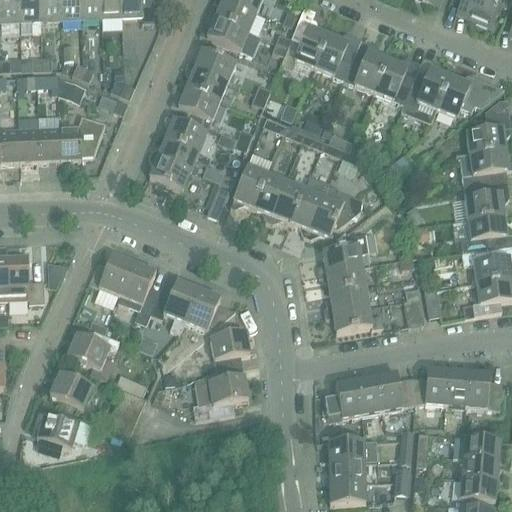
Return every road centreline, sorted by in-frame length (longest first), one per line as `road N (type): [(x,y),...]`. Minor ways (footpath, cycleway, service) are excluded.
road 1 (residential): [(8,511),(11,437),(106,214)]
road 2 (tertiary): [(106,214),(267,284),(281,374)]
road 3 (residential): [(281,374),(469,341),(511,343)]
road 4 (residential): [(511,69),(357,2)]
road 5 (tertiary): [(281,374),(294,511)]
